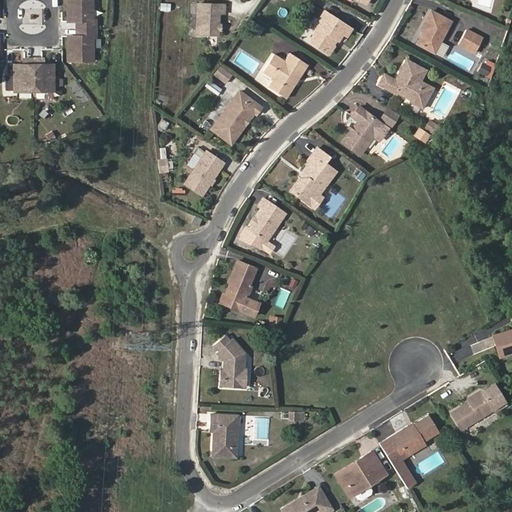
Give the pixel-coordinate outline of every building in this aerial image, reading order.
[(75,20),(79,20),(80,28),(97,27),(96,19),(94,18),(93,0),(68,0),(69,20),(75,20)] [(284,10),(290,2),(287,0),(275,0),(273,2),(284,10)] [(225,3),(198,2),(196,34),(219,35),(219,30),(219,24),(220,12),(225,13),(225,3)] [(426,28),(424,31),(418,43),(445,56),(450,45),(441,40),(452,20),(431,9),(422,26),(426,28)] [(313,32),(313,35),(309,41),(327,53),(332,45),(332,39),(334,36),(337,39),(339,40),(344,34),(348,36),(353,28),(325,10),(319,17),(321,19),(313,32)] [(94,36),(97,36),(97,27),(80,28),(80,35),(76,35),(69,35),(69,60),(94,59),(94,36)] [(484,37),(468,28),(460,43),(477,52),(484,37)] [(327,53),(330,55),(336,46),(333,45),(337,39),(334,36),(332,39),(332,45),(327,53)] [(284,60),(274,53),(264,67),(275,74),(273,78),(268,85),(286,96),(295,82),(293,80),(295,76),(298,77),(307,64),(290,52),(284,60)] [(35,90),(34,58),(26,58),(26,63),(15,64),(15,91),(35,90)] [(43,63),(43,58),(34,58),(35,90),(54,90),(54,63),(43,63)] [(396,79),(385,73),(378,84),(397,93),(398,91),(410,97),(412,101),(424,107),(433,90),(431,85),(421,80),(426,69),(406,59),(399,72),(402,74),(403,76),(403,77),(401,80),(399,80),(396,79)] [(492,67),(484,62),(479,72),(487,76),(492,67)] [(230,75),(219,66),(214,74),(225,82),(230,75)] [(264,67),(262,71),(273,78),(275,74),(264,67)] [(261,106),(239,90),(211,128),(231,143),(245,123),(244,120),(246,117),(250,117),(253,113),(256,113),(261,106)] [(399,112),(387,104),(379,116),(391,125),(399,112)] [(352,115),(358,120),(343,142),(360,155),(375,136),(381,140),(390,127),(360,105),(352,115)] [(441,126),(432,120),(427,127),(436,133),(441,126)] [(308,178),(302,179),(292,192),(309,205),(317,195),(320,195),(337,172),(325,163),(330,157),(317,148),(308,160),(310,161),(304,170),(305,171),(310,174),(308,178)] [(223,163),(206,150),(183,183),(201,196),(209,184),(213,179),(223,163)] [(367,173),(360,167),(356,173),(363,178),(367,173)] [(305,171),(290,191),(292,192),(302,179),(308,178),(310,174),(305,171)] [(320,195),(317,195),(309,205),(315,209),(324,197),(320,195)] [(256,217),(253,222),(248,229),(267,241),(286,213),(264,198),(259,204),(263,207),(256,217)] [(190,222),(198,226),(202,218),(194,214),(190,222)] [(225,295),(223,294),(220,302),(255,315),(257,309),(254,300),(249,297),(253,287),(251,282),(257,268),(238,261),(231,277),(236,279),(235,283),(230,285),(225,295)] [(269,301),(283,307),(288,295),(290,290),(276,284),(269,301)] [(281,328),(282,320),(273,319),(272,327),(281,328)] [(511,329),(495,336),(501,356),(511,353),(511,329)] [(228,334),(227,333),(214,343),(219,349),(217,350),(224,359),(228,364),(228,368),(224,368),(223,384),(245,386),(246,375),(251,375),(251,366),(247,366),(248,355),(230,333),(228,334)] [(220,367),(218,384),(223,384),(224,368),(228,368),(228,364),(224,359),(223,367),(220,367)] [(505,402),(492,382),(482,388),(494,409),(505,402)] [(469,403),(466,402),(451,412),(462,429),(494,409),(482,388),(468,397),(470,400),(471,402),(469,403)] [(237,424),(237,414),(212,413),(211,425),(219,426),(219,430),(216,430),(215,455),(235,457),(236,448),(240,448),(241,424),(237,424)] [(413,428),(409,425),(380,443),(395,466),(401,462),(398,457),(405,452),(412,454),(428,445),(426,442),(441,432),(430,415),(415,425),(416,426),(413,428)] [(381,437),(397,425),(391,417),(375,429),(381,437)] [(387,474),(373,451),(361,458),(363,461),(342,474),(353,494),(387,474)] [(353,494),(342,474),(363,461),(361,458),(337,474),(350,497),(353,494)] [(402,477),(408,473),(401,462),(395,466),(402,477)] [(325,495),(319,486),(313,491),(318,499),(325,495)] [(300,502),(298,499),(284,509),(285,511),(315,511),(317,511),(323,511),(322,511),(328,511),(334,509),(325,495),(318,499),(313,491),(302,497),(304,500),(300,502)]
